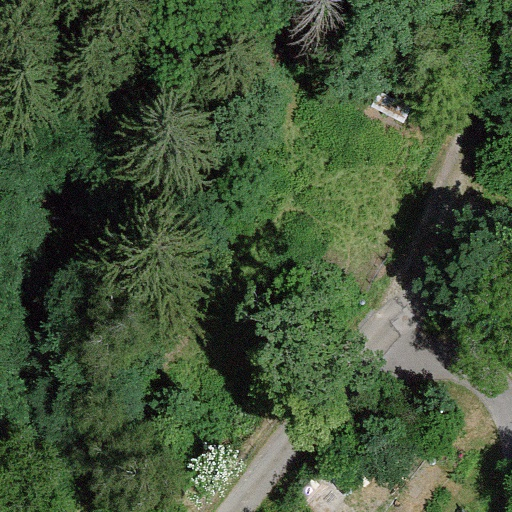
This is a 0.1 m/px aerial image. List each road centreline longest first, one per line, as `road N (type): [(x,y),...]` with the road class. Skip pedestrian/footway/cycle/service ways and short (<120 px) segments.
road 1 (track): [(387,0),(251,462),(222,511)]
road 2 (residential): [(229,511),(357,346),(455,274),(511,259)]
